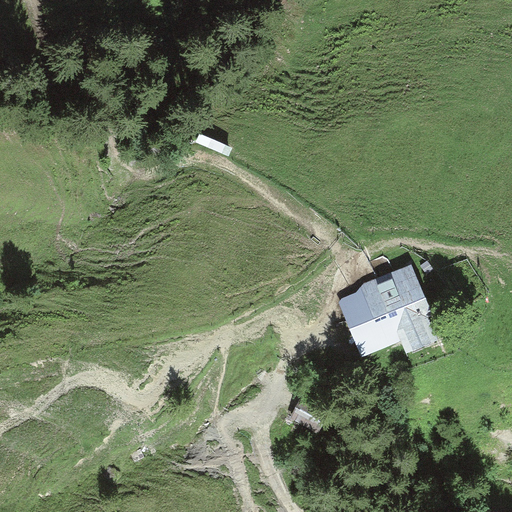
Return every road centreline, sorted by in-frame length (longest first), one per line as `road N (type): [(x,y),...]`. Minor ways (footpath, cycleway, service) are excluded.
road 1 (track): [(32,0),(39,46),(60,91),(128,166),(211,159),(280,195),(352,263)]
road 2 (track): [(352,263),(325,319),(286,360),(262,421)]
road 3 (track): [(262,421),(230,426),(249,511)]
